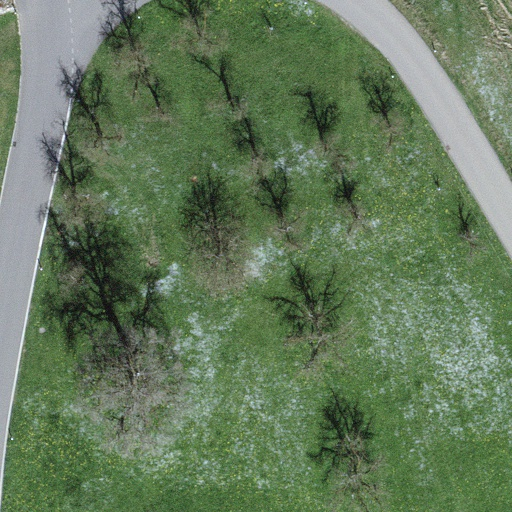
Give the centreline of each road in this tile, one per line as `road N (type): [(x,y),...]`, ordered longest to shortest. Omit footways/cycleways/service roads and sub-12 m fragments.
road 1 (unclassified): [(64,13),(0,368)]
road 2 (unclassified): [(511,212),(433,81),(336,0)]
